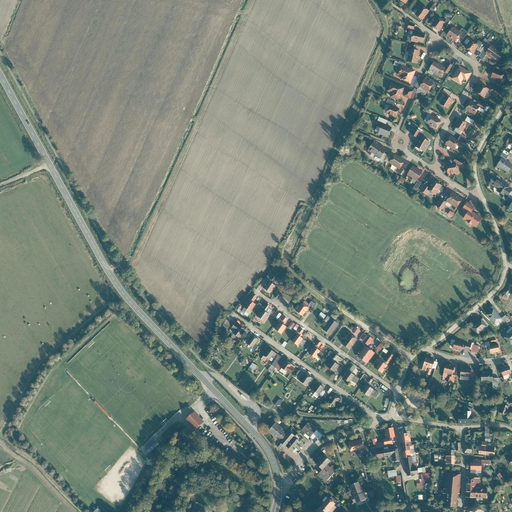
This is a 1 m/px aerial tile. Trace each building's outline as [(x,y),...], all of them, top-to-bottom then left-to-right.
[(428,12),(420,6),(413,15),(422,21),(428,12)] [(444,23),(436,19),(430,27),(439,33),(443,27),(445,28),(450,21),(447,19),(444,23)] [(451,27),(445,36),(453,42),(457,36),(462,39),(467,33),(461,29),(458,32),(451,27)] [(423,44),(425,36),(418,34),(418,33),(412,31),(409,42),(423,44)] [(469,40),(463,48),(472,54),(477,46),(469,40)] [(498,63),(503,55),(490,46),(485,54),(498,63)] [(417,65),(420,53),(410,51),(407,63),(417,65)] [(446,53),(439,58),(442,63),(449,58),(446,53)] [(433,63),(429,70),(440,77),(443,72),(447,75),(452,65),(448,63),(445,68),(438,64),(437,65),(433,63)] [(470,74),(458,66),(450,79),(459,84),(462,79),(466,81),(470,74)] [(411,85),(415,72),(400,67),(397,75),(401,77),(399,81),(411,85)] [(489,78),(499,83),(504,73),(494,68),(489,78)] [(433,85),(424,79),(419,88),(428,93),(433,85)] [(399,101),(404,89),(390,84),(387,92),(392,94),(390,98),(399,101)] [(499,92),(490,87),(488,90),(480,86),(475,94),(484,99),(488,91),(497,96),(499,92)] [(403,97),(410,100),(413,91),(406,89),(403,97)] [(447,110),(452,101),(445,96),(439,105),(447,110)] [(396,118),(399,110),(392,108),(394,103),(382,98),(380,103),(388,106),(385,114),(396,118)] [(464,110),(474,116),(478,109),(484,112),(487,107),(478,102),(476,106),(469,102),(464,110)] [(436,129),(440,122),(431,116),(426,124),(436,129)] [(454,129),(462,133),(467,124),(471,126),(473,123),(466,118),(464,122),(460,120),(454,129)] [(388,138),(392,129),(379,125),(376,134),(388,138)] [(416,138),(420,132),(411,127),(407,133),(416,138)] [(444,145),(455,151),(460,143),(465,146),(467,141),(459,137),(457,141),(448,137),(444,145)] [(429,143),(420,138),(415,148),(423,153),(429,143)] [(367,151),(380,159),(385,151),(372,143),(367,151)] [(404,161),(394,154),(388,164),(396,169),(394,172),(400,175),(403,170),(400,168),(404,161)] [(511,165),(506,162),(508,158),(502,154),(500,158),(502,159),(497,167),(507,173),(511,165)] [(457,173),(456,164),(461,167),(464,163),(455,158),(452,162),(455,164),(445,165),(446,174),(457,173)] [(417,181),(422,173),(412,167),(407,175),(417,181)] [(511,189),(493,177),(488,185),(498,191),(496,193),(506,199),(511,189)] [(412,189),(416,191),(421,183),(417,181),(412,189)] [(435,196),(440,187),(432,181),(428,188),(425,186),(420,193),(424,196),(427,191),(435,196)] [(461,199),(451,193),(446,202),(456,208),(461,199)] [(436,208),(440,211),(445,203),(441,200),(436,208)] [(462,220),(475,228),(481,219),(470,212),(473,208),(465,203),(461,209),(467,212),(462,220)] [(265,279),(271,283),(275,278),(269,273),(265,279)] [(264,289),(270,294),(275,288),(269,283),(264,289)] [(243,308),(250,313),(255,306),(252,303),(256,296),(253,294),(243,308)] [(296,312),(303,316),(310,307),(314,309),(316,306),(309,301),(305,307),(301,304),(296,312)] [(255,317),(264,323),(269,315),(266,313),(270,306),(265,303),(262,307),(264,308),(262,310),(261,309),(255,317)] [(494,325),(501,319),(493,310),(486,316),(494,325)] [(322,330),(331,336),(338,325),(330,319),(322,330)] [(476,335),(488,326),(482,319),(470,328),(476,335)] [(227,329),(231,324),(225,320),(221,326),(227,329)] [(238,340),(245,330),(234,322),(230,327),(235,331),(232,335),(238,340)] [(274,330),(282,335),(287,328),(279,323),(274,330)] [(510,345),(511,343),(511,326),(506,332),(507,333),(503,337),(510,345)] [(351,332),(357,336),(360,331),(355,328),(351,332)] [(342,345),(349,350),(357,339),(348,333),(344,338),(345,340),(342,345)] [(256,346),(259,341),(250,334),(246,339),(249,341),(246,345),(255,352),(258,348),(256,346)] [(297,347),(302,339),(296,335),(290,343),(297,347)] [(367,347),(373,339),(367,336),(362,343),(367,347)] [(489,354),(500,352),(499,345),(496,345),(495,339),(488,340),(489,346),(488,347),(489,354)] [(451,348),(462,352),(464,345),(454,341),(451,348)] [(465,348),(470,350),(469,351),(476,354),(479,346),(472,344),(471,347),(466,345),(465,348)] [(314,347),(309,354),(317,360),(322,353),(314,347)] [(367,365),(375,354),(365,347),(357,358),(367,365)] [(277,355),(268,348),(260,360),(264,362),(266,359),(268,361),(271,357),(274,359),(277,355)] [(384,361),(388,364),(394,357),(389,353),(384,361)] [(277,371),(285,361),(278,356),(270,366),(277,371)] [(432,370),(435,362),(424,359),(420,370),(424,372),(426,368),(432,370)] [(327,367),(334,372),(339,366),(332,361),(327,367)] [(374,369),(381,374),(387,367),(379,361),(374,369)] [(252,371),(257,365),(253,362),(248,369),(252,371)] [(288,375),(293,367),(286,362),(280,369),(288,375)] [(453,376),(455,369),(444,365),(440,377),(445,378),(446,374),(451,376),(450,378),(448,377),(447,381),(449,382),(448,385),(451,386),(454,376),(453,376)] [(511,374),(510,368),(500,370),(501,377),(511,374)] [(470,378),(471,371),(460,369),(458,377),(470,378)] [(479,383),(491,382),(490,371),(479,371),(479,383)] [(349,373),(344,380),(349,384),(351,381),(355,384),(359,380),(351,374),(349,373)] [(306,389),(313,379),(305,374),(298,383),(306,389)] [(319,397),(325,389),(317,383),(311,391),(319,397)] [(361,393),(368,398),(370,395),(374,398),(377,394),(373,391),(374,390),(367,385),(361,393)] [(335,408),(341,400),(332,394),(326,402),(335,408)] [(277,408),(282,401),(279,399),(274,406),(277,408)] [(500,415),(507,416),(509,406),(511,407),(511,402),(509,402),(509,404),(506,404),(505,406),(503,406),(500,415)] [(458,424),(473,424),(472,408),(464,408),(464,415),(458,415),(458,424)] [(196,431),(204,423),(194,412),(185,420),(196,431)] [(309,438),(316,430),(307,422),(300,430),(309,438)] [(279,443),(286,433),(273,423),(266,433),(279,443)] [(383,446),(393,444),(392,438),(395,437),(393,428),(384,430),(386,439),(382,439),(383,446)] [(291,453),(299,443),(286,433),(279,443),(291,453)] [(400,435),(401,443),(407,442),(409,442),(410,442),(408,433),(400,435)] [(365,448),(363,440),(348,443),(351,452),(365,448)] [(401,443),(402,451),(408,450),(408,446),(410,446),(409,442),(407,442),(401,443)] [(477,455),(494,456),(495,446),(485,445),(485,443),(482,442),(481,445),(478,445),(477,455)] [(392,461),(399,460),(398,448),(390,449),(392,461)] [(402,451),(403,458),(410,457),(409,450),(408,450),(402,451)] [(445,464),(455,464),(455,450),(445,450),(445,464)] [(320,472),(328,480),(336,471),(329,464),(330,462),(325,457),(316,466),(321,471),(320,472)] [(403,458),(405,470),(413,468),(417,468),(416,463),(413,464),(412,457),(410,457),(403,458)] [(470,463),(469,473),(475,473),(475,470),(480,470),(481,461),(473,460),(472,463),(470,463)] [(405,470),(406,476),(418,475),(417,468),(413,468),(405,470)] [(430,473),(420,473),(421,482),(431,482),(430,473)] [(460,494),(461,476),(445,475),(444,486),(446,486),(446,490),(442,489),(442,494),(446,494),(445,507),(455,508),(456,494),(460,494)] [(479,490),(480,480),(467,479),(466,498),(485,499),(486,490),(479,490)] [(359,482),(348,486),(356,504),(366,499),(359,482)] [(156,491),(164,496),(168,489),(160,485),(156,491)] [(209,494),(220,499),(222,493),(212,488),(209,494)] [(315,511),(317,511),(343,511),(342,510),(340,511),(327,511),(334,504),(327,498),(315,511)]
